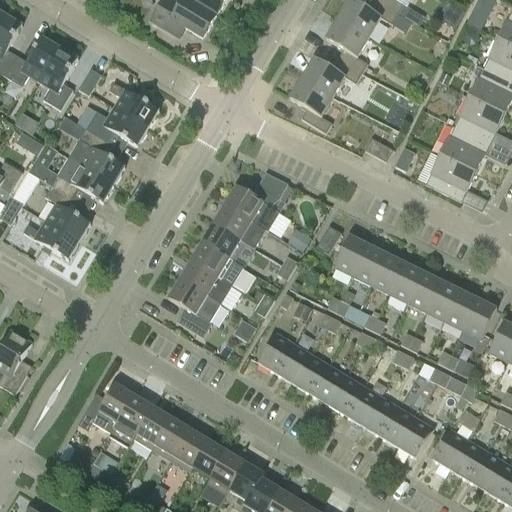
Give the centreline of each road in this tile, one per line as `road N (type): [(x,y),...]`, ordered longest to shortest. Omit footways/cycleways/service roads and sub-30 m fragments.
road 1 (residential): [(391,511),(95,331)]
road 2 (residential): [(491,248),(228,106)]
road 3 (residential): [(95,331),(228,106)]
road 4 (residential): [(228,106),(37,0)]
road 5 (residential): [(11,462),(95,331)]
road 6 (residential): [(228,106),(294,0)]
